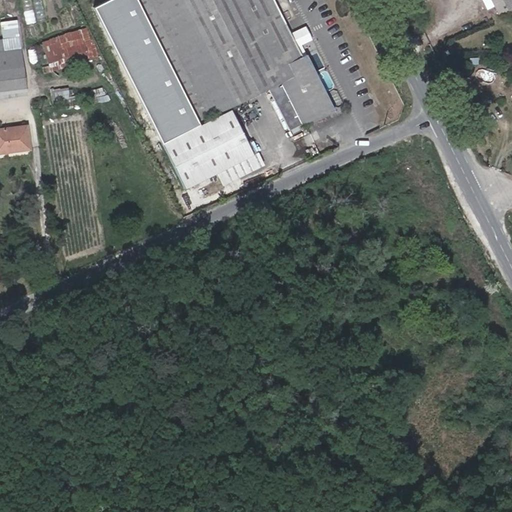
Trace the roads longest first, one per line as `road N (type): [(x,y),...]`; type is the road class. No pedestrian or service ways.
road 1 (unclassified): [(0,332),(439,114)]
road 2 (primary): [(382,0),(439,114)]
